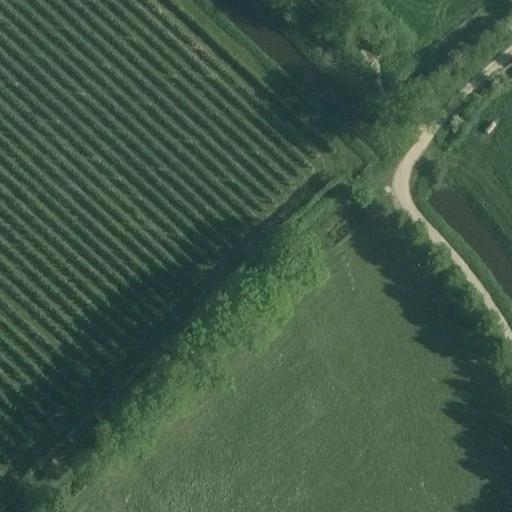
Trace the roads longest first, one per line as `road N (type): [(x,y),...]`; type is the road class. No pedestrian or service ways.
road 1 (track): [(42,511),(354,209),(404,174)]
road 2 (track): [(404,174),(401,190),(418,218),(485,295),(511,344)]
